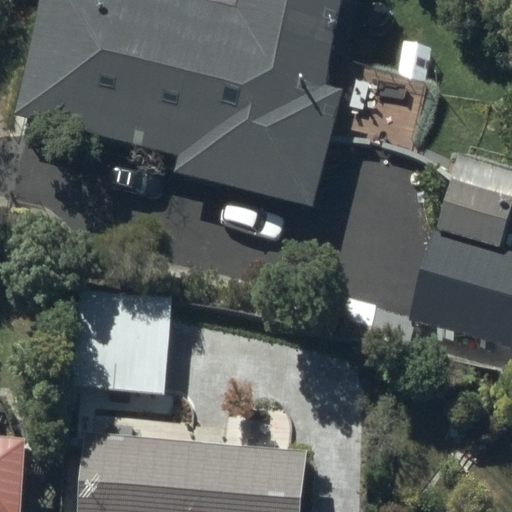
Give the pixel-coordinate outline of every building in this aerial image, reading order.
[(248,0),(242,27),(136,0),(49,0),(18,125),(182,167),(178,182),(315,216),(345,99),(331,96),(355,0),(248,0)] [(511,224),(511,206),(454,188),(424,280),(511,308),(511,256),(503,254),(511,224)] [(178,308),(83,299),(72,394),(169,403),(178,308)] [(303,511),(309,460),(89,440),(82,511),(303,511)] [(0,511),(26,511),(30,457),(0,455),(0,511)]
